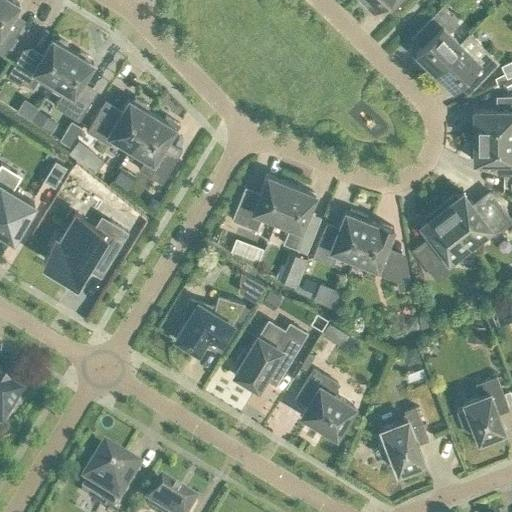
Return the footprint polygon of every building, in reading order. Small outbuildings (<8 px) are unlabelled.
[(0,0),(0,51),(3,53),(15,32),(3,25),(18,1),(17,0),(0,0)] [(363,0),(372,9),(380,0),(397,0),(399,1),(400,0),(363,0)] [(415,50),(433,68),(460,41),(459,40),(448,29),(457,20),(440,4),(422,24),(431,33),(415,50)] [(460,41),(433,68),(452,86),(462,75),(473,85),(497,59),(468,31),(459,40),(460,41)] [(36,78),(49,85),(72,47),(68,45),(67,41),(59,36),(55,37),(51,35),(40,54),(36,55),(22,46),(5,73),(18,81),(22,80),(31,86),(36,78)] [(72,47),(49,85),(60,92),(53,103),(78,118),(93,94),(77,85),(92,60),(89,58),(88,54),(80,49),(76,50),(72,47)] [(511,58),(501,63),(506,74),(511,70),(511,58)] [(511,74),(503,78),(507,86),(511,83),(511,74)] [(473,106),(473,132),(511,132),(511,92),(502,93),(502,106),(473,106)] [(113,135),(129,145),(151,110),(146,107),(149,103),(134,94),(132,98),(128,96),(115,116),(99,106),(85,128),(109,142),(113,135)] [(151,110),(129,145),(145,155),(138,166),(161,180),(176,155),(160,146),(170,130),(173,132),(179,121),(165,113),(163,117),(151,110)] [(63,135),(74,139),(81,119),(71,115),(63,135)] [(55,123),(44,117),(40,123),(51,130),(55,123)] [(511,132),(473,132),(473,138),(469,139),(469,153),(473,153),(473,159),(502,159),(502,172),(511,172),(511,132)] [(77,137),(67,149),(93,169),(102,158),(77,137)] [(42,178),(54,185),(66,164),(54,157),(42,178)] [(0,228),(12,236),(20,221),(16,219),(19,214),(23,217),(33,200),(6,184),(12,169),(15,171),(16,169),(0,160),(0,228)] [(262,212),(276,217),(290,181),(266,172),(256,196),(242,190),(231,217),(256,227),(262,212)] [(290,181),(276,217),(289,223),(282,241),(305,250),(317,221),(304,216),(314,191),(290,181)] [(455,190),(439,202),(468,241),(494,221),(498,227),(511,218),(490,190),(473,203),(462,189),(455,194),(454,193),(456,191),(455,190)] [(153,206),(157,199),(149,194),(144,201),(153,206)] [(468,241),(439,202),(423,215),(424,216),(426,214),(427,216),(420,221),(431,236),(414,249),(435,276),(449,266),(444,260),(468,241)] [(337,249),(354,256),(369,218),(365,216),(366,212),(350,205),(348,209),(344,207),(334,232),(322,227),(311,254),(332,262),(337,249)] [(42,255),(74,274),(86,255),(104,266),(127,229),(108,217),(102,227),(74,210),(58,236),(55,234),(42,255)] [(369,218),(354,256),(368,262),(367,266),(396,277),(398,287),(410,285),(405,256),(393,259),(381,254),(393,225),(378,219),(377,221),(369,218)] [(257,259),(262,246),(252,242),(247,255),(257,259)] [(300,268),(304,258),(290,253),(286,263),(300,268)] [(311,289),(315,278),(304,274),(300,284),(311,289)] [(254,277),(245,292),(255,298),(264,283),(254,277)] [(321,277),(316,294),(337,299),(341,282),(321,277)] [(271,306),(278,294),(268,288),(261,299),(271,306)] [(217,292),(214,304),(189,297),(183,316),(185,317),(175,335),(197,348),(206,333),(219,341),(244,300),(217,292)] [(510,319),(505,305),(494,309),(499,323),(510,319)] [(418,325),(416,312),(402,314),(404,327),(418,325)] [(427,324),(425,312),(418,313),(420,325),(427,324)] [(239,361),(233,370),(257,385),(263,374),(274,381),(296,345),(306,329),(289,319),(284,326),(267,316),(257,332),(256,332),(246,348),(242,346),(235,358),(239,361)] [(337,325),(328,320),(321,331),(330,336),(337,325)] [(480,340),(482,325),(470,323),(467,338),(480,340)] [(400,349),(405,362),(419,357),(414,344),(400,349)] [(307,364),(313,353),(302,346),(295,357),(307,364)] [(353,403),(332,390),(338,380),(313,365),(295,394),(307,400),(300,411),(313,418),(311,422),(321,428),(323,424),(336,432),(338,429),(340,430),(348,417),(346,416),(353,403)] [(463,399),(465,404),(455,408),(460,422),(470,418),(478,438),(504,428),(495,405),(506,401),(496,373),(475,381),(479,393),(463,399)] [(20,402),(7,395),(9,393),(0,387),(0,433),(1,434),(20,402)] [(380,426),(385,437),(373,448),(388,457),(391,455),(397,469),(424,458),(413,432),(424,428),(415,403),(403,407),(407,416),(380,426)] [(84,488),(81,493),(101,505),(100,505),(111,511),(114,511),(117,508),(118,508),(140,473),(103,451),(95,464),(90,461),(83,474),(88,477),(82,487),(84,488)] [(193,511),(196,507),(160,485),(146,509),(150,511),(193,511)]
